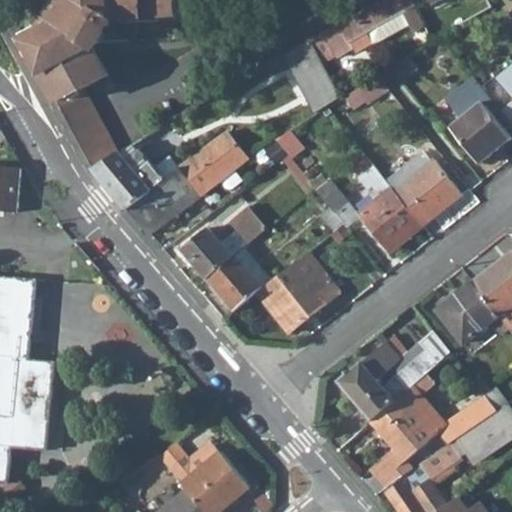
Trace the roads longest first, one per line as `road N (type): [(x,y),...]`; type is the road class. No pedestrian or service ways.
road 1 (residential): [(0,69),(75,190),(258,400)]
road 2 (residential): [(511,204),(258,400)]
